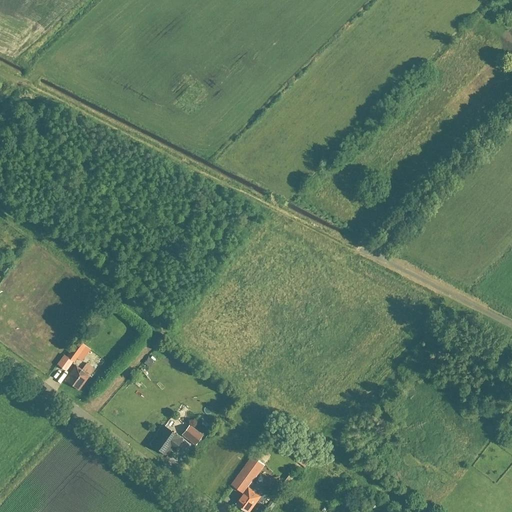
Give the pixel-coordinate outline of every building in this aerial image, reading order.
[(78,339),(66,355),(74,361),(85,345),(78,339)] [(87,362),(81,370),(89,376),(95,368),(87,362)] [(79,391),(89,376),(81,370),(75,366),(65,381),(79,391)] [(182,439),(163,425),(158,433),(159,434),(151,444),(166,455),(171,448),(174,451),(182,439)] [(190,425),(182,435),(195,445),(202,435),(190,425)] [(252,458),(240,474),(251,482),(263,466),(252,458)] [(236,504),(235,504),(245,511),(249,511),(258,501),(262,504),(269,494),(264,490),(260,496),(248,488),(236,504)]
